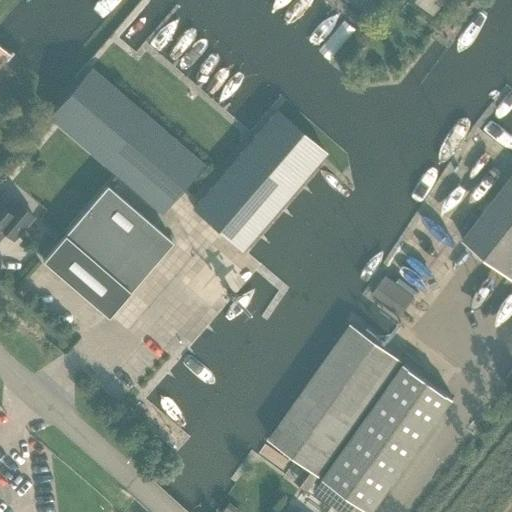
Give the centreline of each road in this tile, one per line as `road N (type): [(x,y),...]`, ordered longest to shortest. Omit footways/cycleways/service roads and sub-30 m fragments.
road 1 (unclassified): [(167,511),(0,361)]
road 2 (unclassified): [(388,511),(511,353)]
